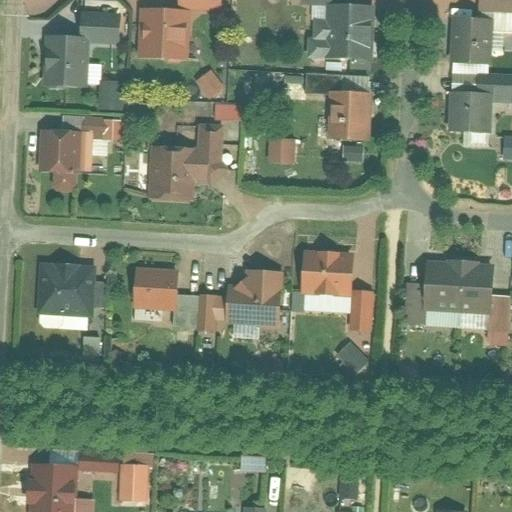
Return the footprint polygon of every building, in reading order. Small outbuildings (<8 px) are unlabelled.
[(229,0),(187,0),(187,9),(229,12),(229,0)] [(187,9),(146,7),(143,58),(194,61),(197,10),(187,9)] [(378,9),(333,7),(332,22),(322,21),(321,40),(317,40),(316,57),(376,59),(378,9)] [(128,14),(88,13),(87,37),(96,37),(95,45),(127,46),(128,14)] [(500,19),(457,17),(455,62),(498,64),(500,19)] [(87,37),(53,35),(50,86),(93,88),(95,45),(96,37),(87,37)] [(217,71),(201,82),(213,99),(229,89),(217,71)] [(301,77),(275,74),(273,98),(299,101),(301,77)] [(308,95),(327,95),(327,76),(308,75),(308,95)] [(511,76),(484,76),(484,93),(500,94),(499,103),(511,103),(511,76)] [(124,110),(125,83),(101,83),(101,110),(124,110)] [(378,93),(335,92),(333,139),(376,140),(378,93)] [(484,93),(457,92),(456,133),(499,135),(499,103),(500,94),(484,93)] [(245,106),(220,106),(219,120),(245,121),(245,106)] [(199,147),(154,146),(153,196),(197,196),(197,177),(213,177),(215,182),(231,168),(225,161),(226,128),(199,128),(199,147)] [(99,131),(47,130),(46,171),(58,171),(58,191),(81,192),(81,174),(98,174),(99,131)] [(363,164),(365,149),(347,147),(345,162),(363,164)] [(306,294),(357,297),(357,290),(359,254),(308,252),(306,294)] [(429,310),(462,312),(465,262),(432,260),(430,285),(429,310)] [(462,312),(495,314),(496,296),(498,264),(465,262),(462,312)] [(40,314),(98,317),(99,309),(100,282),(101,268),(43,265),(40,314)] [(137,310),(178,312),(179,294),(181,270),(139,268),(137,310)] [(233,329),(283,332),(287,274),(253,272),(252,287),(235,286),(235,297),(233,329)] [(115,283),(100,282),(99,309),(114,309),(115,283)] [(429,310),(430,285),(411,284),(409,323),(428,324),(429,310)] [(380,291),(357,290),(357,297),(355,333),(377,335),(380,291)] [(204,329),(206,295),(179,294),(178,312),(177,327),(204,329)] [(233,329),(235,297),(206,295),(204,329),(204,334),(232,336),(233,329)] [(511,297),(496,296),(495,314),(493,346),(511,347),(511,297)] [(336,359),(355,379),(371,364),(352,344),(336,359)] [(87,467),(87,471),(127,473),(127,464),(128,456),(88,453),(87,467)] [(35,511),(84,511),(87,471),(87,467),(38,464),(35,511)] [(154,465),(127,464),(127,473),(125,502),(152,504),(154,465)] [(360,500),(360,476),(342,476),(342,500),(360,500)]
